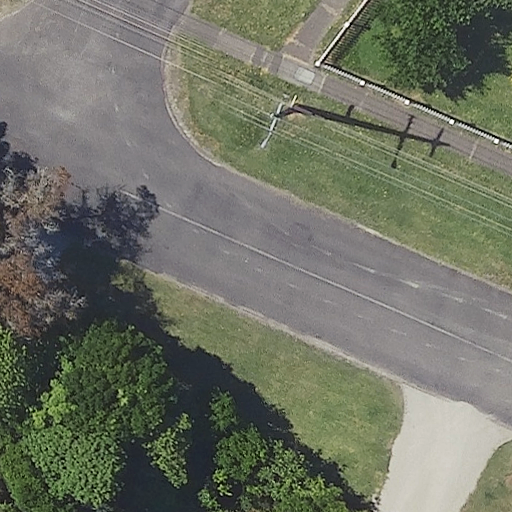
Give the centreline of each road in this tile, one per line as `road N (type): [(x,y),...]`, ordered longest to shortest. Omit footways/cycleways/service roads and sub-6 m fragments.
road 1 (residential): [(32,153),(511,365)]
road 2 (residential): [(32,153),(146,0)]
